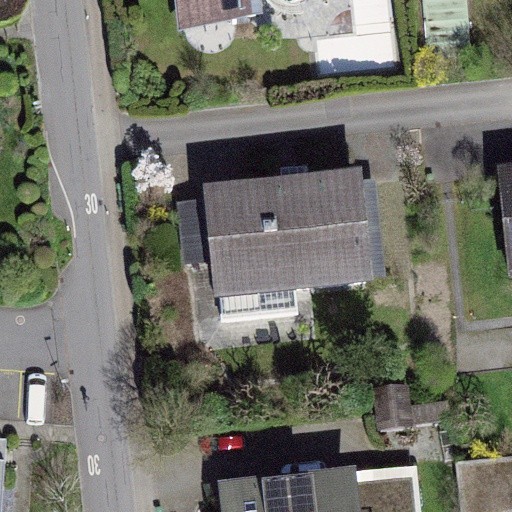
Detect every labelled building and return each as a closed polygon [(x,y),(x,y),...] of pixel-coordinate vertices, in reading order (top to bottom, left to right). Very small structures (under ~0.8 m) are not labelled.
[(341,0),(159,0),(163,33),(344,21),(341,0)] [(511,182),(478,185),(486,283),(511,280),(511,182)] [(341,188),(185,202),(195,312),(351,298),(341,188)] [(511,511),(511,471),(454,477),(457,511),(511,511)] [(406,511),(402,477),(200,504),(201,511),(406,511)]
